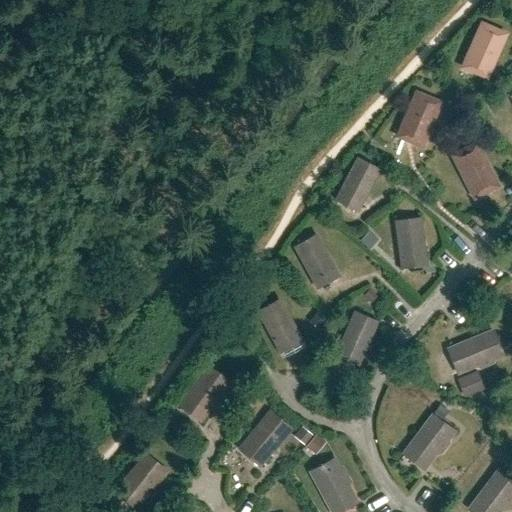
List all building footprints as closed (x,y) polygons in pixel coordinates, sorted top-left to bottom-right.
[(504,40),(478,28),(461,66),(488,78),(504,40)] [(396,133),(425,146),(445,103),(417,89),(396,133)] [(476,144),(449,157),(471,201),(497,187),(476,144)] [(380,171),(356,159),(334,201),(358,214),(380,171)] [(395,224),(401,268),(430,266),(423,220),(395,224)] [(293,250),(315,291),(340,278),(317,237),(293,250)] [(279,351),(300,341),(280,299),(259,309),(279,351)] [(381,322),(355,313),(333,366),(359,375),(381,322)] [(457,382),(508,361),(495,330),(444,351),(457,382)] [(208,368),(179,406),(204,425),(233,387),(208,368)] [(399,452),(424,472),(459,431),(434,410),(399,452)] [(272,415),(241,454),(261,470),(292,431),(272,415)] [(320,452),(327,439),(316,433),(309,445),(320,452)] [(170,476),(142,452),(114,483),(142,508),(170,476)] [(355,492),(337,461),(313,475),(331,506),(355,492)] [(504,511),(511,502),(511,481),(498,470),(467,511),(504,511)]
